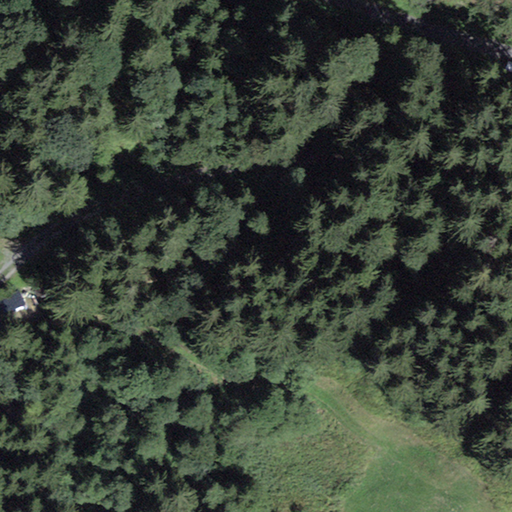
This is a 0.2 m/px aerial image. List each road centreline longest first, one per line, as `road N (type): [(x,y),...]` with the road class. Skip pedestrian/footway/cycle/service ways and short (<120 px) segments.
road 1 (track): [(0,275),(84,210),(242,168),(362,165),(511,183)]
road 2 (track): [(348,0),(511,57)]
